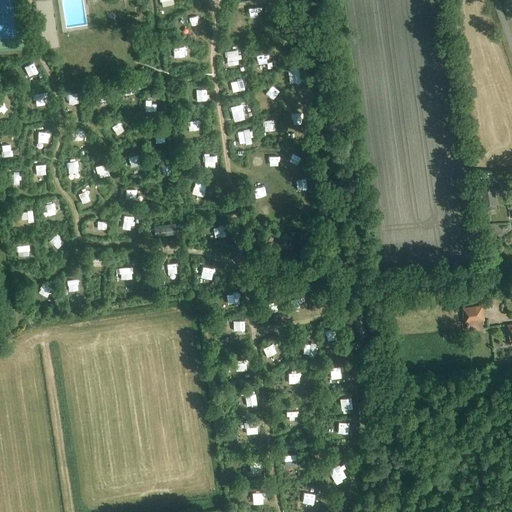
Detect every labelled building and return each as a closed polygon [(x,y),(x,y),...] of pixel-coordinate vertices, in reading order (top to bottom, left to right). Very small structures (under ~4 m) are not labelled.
[(226,51),(227,61),(240,59),(238,48),(226,51)] [(136,91),(135,80),(124,81),(124,92),(136,91)] [(197,87),(197,99),(208,99),(208,87),(197,87)] [(74,93),(65,94),(66,105),(76,103),(74,93)] [(35,94),(36,103),(44,103),(44,94),(35,94)] [(94,95),(94,104),(105,104),(105,95),(94,95)] [(155,100),(144,101),(145,109),(156,108),(155,100)] [(248,104),(238,106),(240,115),(249,114),(248,104)] [(189,130),(199,128),(196,117),(186,120),(189,130)] [(110,125),(115,134),(124,129),(119,120),(110,125)] [(82,143),(81,128),(69,129),(71,144),(82,143)] [(253,129),(240,129),(241,141),(254,141),(253,129)] [(48,141),(48,131),(36,130),(35,141),(48,141)] [(154,141),(166,141),(165,130),(154,130),(154,141)] [(203,154),(203,165),(217,164),(217,153),(203,154)] [(135,155),(126,156),(127,166),(137,165),(135,155)] [(106,162),(93,165),(96,177),(109,174),(106,162)] [(171,162),(160,164),(162,170),(172,168),(171,162)] [(46,174),(45,163),(33,164),(34,175),(46,174)] [(7,182),(15,184),(17,174),(9,172),(7,182)] [(484,206),(496,205),(492,179),(480,180),(484,206)] [(191,193),(204,196),(207,183),(193,181),(191,193)] [(264,185),(254,186),(254,196),(265,195),(264,185)] [(136,193),(136,188),(124,188),(123,199),(142,199),(142,193),(136,193)] [(24,222),(24,212),(14,213),(15,223),(24,222)] [(119,214),(119,227),(132,227),(132,214),(119,214)] [(155,237),(177,234),(175,223),(154,226),(155,237)] [(52,248),(60,241),(53,233),(45,240),(52,248)] [(263,241),(270,244),(274,237),(267,234),(263,241)] [(26,244),(12,246),(13,252),(26,250),(26,244)] [(87,266),(99,266),(99,256),(87,256),(87,266)] [(163,264),(165,274),(178,272),(176,261),(163,264)] [(198,282),(204,282),(203,279),(211,279),(211,266),(198,267),(198,282)] [(38,284),(36,292),(44,295),(46,286),(38,284)] [(462,308),(464,323),(467,323),(468,331),(483,329),(482,321),(485,320),(482,305),(462,308)] [(232,321),(232,329),(242,330),(242,321),(232,321)] [(336,327),(324,327),(324,339),(337,339),(336,327)] [(303,342),(301,353),(314,355),(316,344),(303,342)] [(339,365),(329,366),(329,377),(339,376),(339,365)] [(248,406),(255,406),(255,393),(247,393),(248,406)] [(350,393),(337,395),(338,404),(351,401),(350,393)] [(293,415),(300,416),(300,410),(287,410),(287,419),(293,419),(293,415)] [(245,431),(257,431),(257,421),(245,421),(245,431)] [(340,434),(352,434),(352,424),(340,424),(340,434)] [(281,461),(296,459),(296,452),(280,454),(281,461)] [(249,460),(250,470),(261,469),(260,459),(249,460)] [(329,469),(333,479),(344,474),(339,464),(329,469)] [(250,504),(264,503),(263,491),(250,492),(250,504)]
